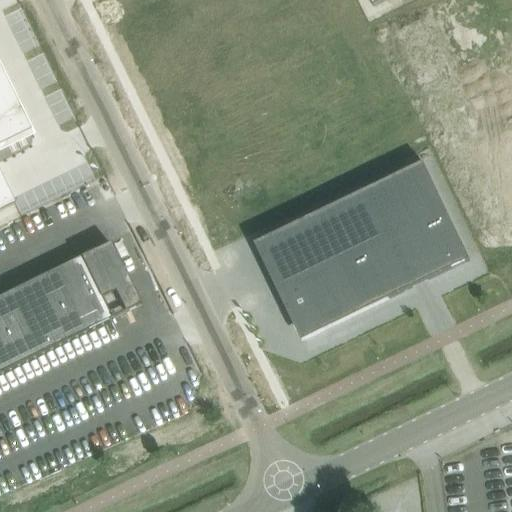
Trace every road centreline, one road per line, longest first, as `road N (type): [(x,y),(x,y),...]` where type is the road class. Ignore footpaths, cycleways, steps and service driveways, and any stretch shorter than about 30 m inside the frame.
road 1 (unclassified): [(288,492),(48,0)]
road 2 (unclassified): [(288,492),(511,384)]
